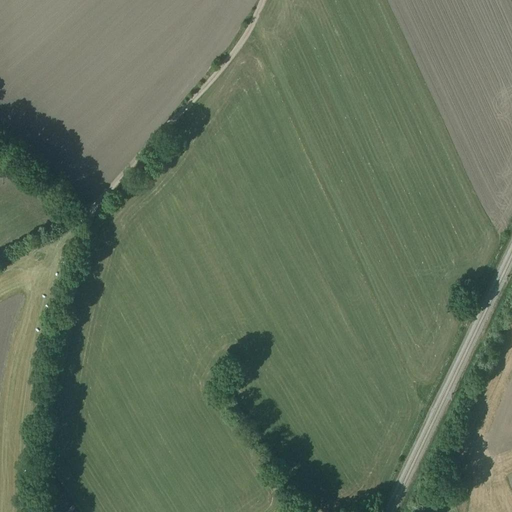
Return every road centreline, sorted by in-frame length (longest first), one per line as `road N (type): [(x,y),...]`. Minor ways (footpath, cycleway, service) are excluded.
road 1 (track): [(50,511),(52,383),(94,207)]
road 2 (track): [(262,0),(224,63),(94,207)]
